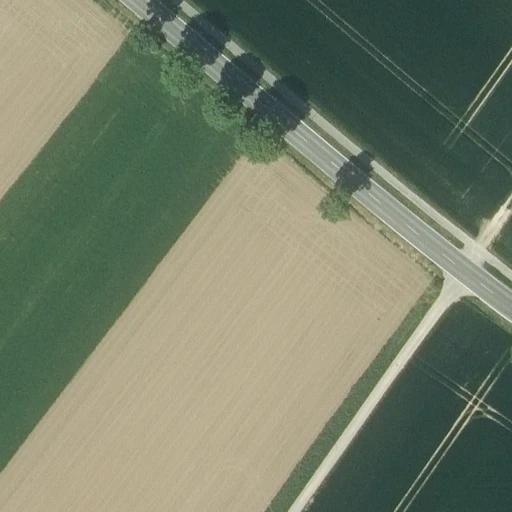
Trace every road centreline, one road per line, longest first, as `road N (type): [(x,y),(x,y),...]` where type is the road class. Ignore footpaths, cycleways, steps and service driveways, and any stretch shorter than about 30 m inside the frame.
road 1 (tertiary): [(511,308),(134,0)]
road 2 (track): [(293,511),(511,198)]
